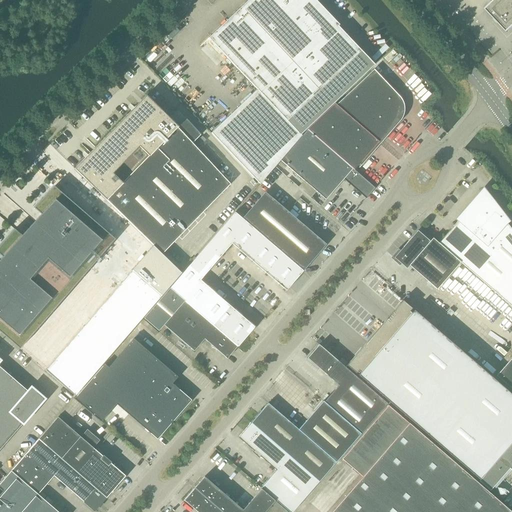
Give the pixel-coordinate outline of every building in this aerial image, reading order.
[(312,0),(248,0),(208,38),(257,89),(228,117),(211,133),(259,184),(274,167),(280,160),(301,136),(300,135),(374,65),(312,0)] [(511,0),(495,0),(486,9),(507,32),(511,27),(511,0)] [(334,103),(307,129),(354,170),(359,164),(360,165),(358,167),(359,168),(400,120),(403,114),(404,112),(404,111),(404,109),(404,107),(403,105),(403,104),(402,102),(402,101),(401,99),(400,98),(399,96),(373,70),(336,105),(334,103)] [(74,169),(106,199),(162,254),(230,184),(192,143),(201,135),(185,118),(177,126),(149,99),(146,95),(74,169)] [(301,136),(280,160),(304,181),(298,187),(310,198),(316,191),(325,200),(343,179),(366,198),(375,188),(354,170),(307,129),(301,136)] [(200,146),(206,140),(202,136),(196,142),(200,146)] [(0,331),(20,349),(115,239),(54,186),(34,208),(44,217),(25,238),(14,229),(0,245),(0,254),(6,260),(0,266),(0,331)] [(460,262),(511,307),(511,229),(483,192),(438,243),(460,262)] [(249,225),(264,238),(287,211),(272,198),(249,225)] [(264,238),(303,271),(326,244),(287,211),(264,238)] [(286,291),(303,271),(264,238),(249,225),(235,212),(170,288),(184,301),(237,346),(238,347),(255,327),(200,280),(232,244),(286,291)] [(437,289),(460,262),(438,243),(420,227),(394,258),(406,269),(409,265),(437,289)] [(162,254),(153,245),(143,257),(141,255),(138,260),(139,261),(45,370),(75,396),(181,273),(162,254)] [(237,346),(184,301),(170,288),(169,288),(143,318),(158,331),(163,325),(194,351),(204,339),(212,345),(211,347),(217,350),(227,358),(237,346)] [(479,480),(511,441),(511,395),(402,300),(346,365),(479,480)] [(108,367),(108,368),(172,423),(191,400),(172,383),(178,377),(133,339),(108,367)] [(338,385),(324,402),(360,434),(387,404),(319,345),(307,358),(338,385)] [(511,357),(496,376),(511,389),(511,357)] [(157,439),(172,423),(108,368),(108,367),(104,364),(74,399),(101,422),(116,404),(157,439)] [(0,449),(44,399),(31,388),(28,392),(0,367),(0,449)] [(102,456),(80,437),(66,424),(82,406),(73,399),(57,417),(38,439),(106,498),(125,476),(111,463),(111,462),(103,455),(102,456)] [(268,403),(251,423),(319,482),(360,434),(324,402),(323,401),(298,429),(268,403)] [(362,477),(331,511),(511,511),(388,406),(342,459),(362,477)] [(251,423),(238,437),(253,451),(252,452),(258,458),(260,456),(276,470),(262,486),(292,511),(319,482),(251,423)] [(11,471),(18,477),(38,494),(54,476),(83,502),(94,511),(106,498),(38,439),(11,471)] [(511,442),(479,481),(490,491),(509,468),(511,471),(511,442)] [(58,511),(51,505),(11,471),(0,483),(0,511),(58,511)] [(204,477),(194,488),(221,511),(287,511),(262,490),(244,511),(204,477)] [(221,511),(194,488),(184,500),(197,511),(221,511)]
